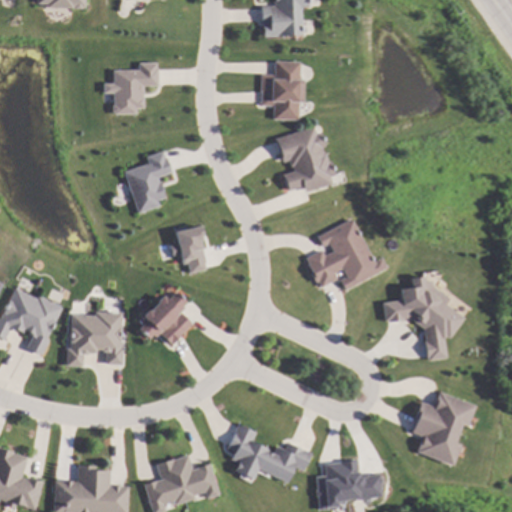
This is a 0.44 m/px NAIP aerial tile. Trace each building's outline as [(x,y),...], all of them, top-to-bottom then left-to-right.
[(85,0),(85,8),(46,6),(47,3),(37,3),(37,0),(85,0)] [(308,0),(308,9),(302,9),(302,34),(263,34),(263,24),(261,24),(261,7),(275,6),(274,0),(308,0)] [(301,63),(300,81),(305,81),(304,104),(300,104),(300,105),(299,105),(299,119),(274,118),(275,105),(262,104),(262,92),(261,92),(262,75),(275,75),(275,62),(301,63)] [(140,87),(154,87),(154,64),(136,64),(136,71),(110,71),(110,84),(101,84),(101,94),(110,94),(110,114),(133,114),(133,109),(141,109),(140,87)] [(317,135),(322,133),(327,148),(324,149),(325,154),(326,154),(329,163),(332,162),(336,177),(331,178),(332,183),(305,191),(303,186),(287,191),(283,176),(295,172),(293,169),(292,169),(290,162),(284,163),(276,140),(315,128),(317,135)] [(134,214),(157,207),(155,201),(162,199),(155,178),(168,174),(161,151),(143,157),(145,165),(122,172),(134,214)] [(374,261),(382,257),(387,267),(344,289),(339,279),(346,276),(342,267),(334,271),(338,278),(321,287),(318,280),(316,282),(311,272),(312,271),(308,263),(309,263),(306,257),(321,249),(324,254),(332,250),(328,242),(321,246),(317,235),(351,217),(374,261)] [(172,232),(174,245),(168,246),(170,256),(177,255),(179,265),(185,264),(187,274),(205,270),(196,227),(172,232)] [(382,323),(406,320),(420,329),(424,361),(443,359),(441,338),(447,337),(460,318),(442,305),(447,298),(430,287),(429,281),(426,282),(419,278),(408,279),(409,288),(397,290),(398,300),(379,303),(382,323)] [(36,297),(37,295),(61,306),(54,320),(52,319),(49,326),(51,328),(47,337),(49,338),(41,354),(27,347),(32,335),(28,333),(29,331),(24,328),(23,331),(15,327),(14,329),(10,327),(3,340),(0,338),(0,315),(15,286),(36,297)] [(187,299),(183,304),(185,306),(181,310),(192,323),(170,343),(160,332),(155,336),(152,333),(148,337),(138,327),(147,318),(144,315),(144,312),(148,308),(150,307),(158,301),(158,298),(162,294),(165,294),(169,297),(176,288),(187,299)] [(123,312),(121,347),(123,347),(122,364),(106,364),(107,351),(101,351),(101,348),(96,348),(96,352),(87,351),(87,353),(83,353),(83,365),(66,364),(67,347),(70,347),(71,313),(95,314),(95,311),(123,312)] [(474,405),(466,426),(460,424),(453,440),(459,443),(451,465),(415,451),(416,450),(415,450),(421,436),(410,431),(415,416),(413,415),(418,401),(432,407),(438,391),(474,405)] [(257,431),(252,441),(268,448),(268,450),(274,453),(278,445),(285,449),(289,441),(312,453),(303,470),(295,466),(287,482),(258,468),(253,478),(235,470),(239,462),(231,458),(235,451),(227,447),(239,423),(257,431)] [(0,446),(13,451),(13,453),(26,457),(21,477),(26,478),(27,477),(42,481),(34,510),(16,503),(14,508),(4,505),(5,501),(0,499),(0,446)] [(193,469),(210,464),(219,495),(208,498),(205,491),(194,494),(196,498),(176,504),(175,501),(164,504),(166,511),(163,511),(153,511),(144,483),(156,479),(156,480),(161,479),(156,463),(174,458),(174,459),(188,455),(193,469)] [(321,464),(322,476),(313,477),(315,511),(334,509),(334,501),(379,498),(377,473),(356,475),(354,461),(321,464)] [(96,465),(95,470),(110,470),(110,486),(112,486),(112,485),(128,486),(127,511),(54,511),(55,480),(77,481),(78,464),(96,465)]
